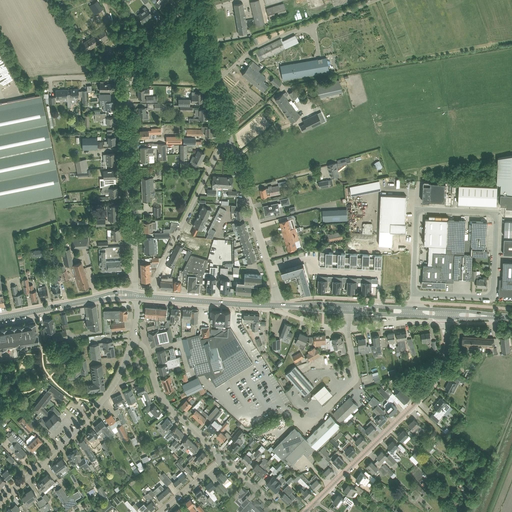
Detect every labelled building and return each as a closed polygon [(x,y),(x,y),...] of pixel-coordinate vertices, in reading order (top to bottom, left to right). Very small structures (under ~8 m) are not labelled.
[(97,0),(89,6),(95,14),(103,9),(97,0)] [(158,0),(155,4),(161,9),(167,0),(158,0)] [(255,26),(264,24),(258,0),(256,0),(250,1),(255,26)] [(270,20),(287,14),(283,2),(266,8),(270,20)] [(243,3),(239,4),(234,5),(239,34),(247,33),(243,3)] [(142,9),(143,11),(137,15),(142,22),(152,15),(147,8),(146,9),(145,7),(142,9)] [(89,17),(93,25),(98,23),(94,15),(89,17)] [(87,22),(79,27),(82,33),(91,28),(87,22)] [(79,30),(76,25),(69,29),(72,34),(79,30)] [(80,45),(82,48),(85,52),(109,36),(104,28),(84,42),(81,37),(78,40),(81,44),(80,45)] [(281,38),(259,49),(263,58),(263,59),(286,49),(282,41),(281,38)] [(284,68),(281,69),(283,80),(329,72),(326,58),(284,65),(284,68)] [(250,64),(245,70),(242,74),(262,91),(268,85),(263,81),(266,78),(250,64)] [(282,83),(274,77),(270,82),(278,88),(282,83)] [(339,79),(315,85),(318,97),(342,92),(339,79)] [(66,90),(67,99),(67,108),(71,107),(70,100),(74,100),(74,98),(78,98),(78,89),(70,90),(66,90)] [(293,100),(301,94),(297,89),(293,91),(293,90),(288,93),(293,100)] [(59,101),(62,101),(63,100),(63,99),(67,99),(66,90),(55,91),(55,99),(58,99),(59,100),(59,101)] [(147,90),(138,90),(138,99),(143,99),(144,99),(144,95),(149,94),(149,90),(147,90)] [(201,99),(201,93),(196,93),(196,92),(192,92),(192,99),(192,103),(195,103),(203,103),(203,99),(201,99)] [(286,92),(279,97),(275,99),(282,110),(291,104),(290,104),(285,97),(288,95),(286,92)] [(41,95),(0,103),(0,207),(62,195),(41,95)] [(111,95),(99,95),(98,99),(100,99),(104,100),(104,105),(103,105),(103,111),(107,110),(107,111),(113,110),(113,103),(110,103),(110,100),(111,100),(111,95)] [(291,104),(282,110),(291,122),(300,116),(296,111),(298,109),(294,102),(291,104)] [(46,106),(51,128),(53,128),(53,126),(55,126),(51,105),(46,106)] [(145,108),(144,108),(139,108),(139,117),(142,117),(142,119),(149,119),(148,113),(146,113),(145,108)] [(192,108),(192,110),(196,110),(196,115),(199,115),(199,116),(199,119),(200,119),(201,119),(206,119),(206,114),(207,114),(207,109),(204,109),(204,108),(192,108)] [(322,123),(317,113),(303,120),(304,124),(300,126),(303,132),(322,123)] [(100,114),(95,114),(95,121),(103,121),(103,125),(114,125),(114,117),(106,118),(106,114),(101,114),(100,114)] [(202,130),(202,131),(203,131),(206,131),(205,136),(208,136),(213,136),(213,132),(212,132),(212,127),(207,127),(206,127),(202,127),(202,130)] [(151,130),(145,131),(140,131),(140,138),(148,138),(148,134),(161,134),(161,128),(151,129),(151,130)] [(108,141),(104,141),(104,145),(110,145),(115,144),(115,141),(116,140),(115,138),(115,137),(112,137),(111,133),(107,133),(108,138),(108,141)] [(98,148),(97,142),(97,138),(82,138),(82,150),(98,150),(101,150),(101,148),(103,148),(98,148)] [(167,144),(163,144),(158,144),(158,160),(166,159),(166,147),(167,147),(167,144)] [(180,145),(180,167),(196,169),(197,162),(200,164),(205,154),(198,151),(195,157),(193,156),(190,162),(187,162),(187,150),(193,150),(193,145),(180,145)] [(141,162),(143,162),(149,161),(149,155),(153,155),(153,148),(149,148),(141,148),(141,159),(141,162)] [(115,154),(103,154),(104,161),(106,161),(107,165),(116,165),(115,154)] [(497,177),(497,184),(501,184),(501,194),(511,194),(511,155),(498,158),(497,177)] [(338,162),(336,163),(328,165),(332,178),(339,176),(338,170),(347,164),(346,163),(351,162),(350,157),(337,160),(338,162)] [(87,159),(83,160),(76,161),(78,173),(87,171),(87,169),(88,169),(87,159)] [(374,164),(377,169),(379,168),(380,169),(383,167),(379,160),(374,164)] [(104,180),(102,180),(102,187),(104,186),(110,185),(110,178),(117,178),(117,175),(117,174),(117,172),(116,172),(116,171),(103,171),(104,178),(104,179),(104,180)] [(207,194),(212,195),(216,195),(216,190),(216,187),(222,187),(223,177),(213,176),(212,187),(212,190),(207,189),(207,194)] [(223,177),(222,187),(222,191),(228,191),(228,196),(236,196),(237,191),(232,191),(232,188),(233,177),(223,177)] [(152,178),(142,178),(142,201),(147,201),(151,201),(150,192),(153,192),(152,178)] [(332,179),(329,180),(319,182),(320,188),(330,186),(333,185),(332,179)] [(379,180),(349,185),(351,194),(380,190),(379,180)] [(269,188),(260,189),(262,198),(281,194),(280,193),(284,193),(283,188),(285,188),(284,185),(287,184),(286,181),(278,182),(279,185),(272,187),(272,186),(268,186),(269,188)] [(424,182),(423,201),(445,202),(446,184),(424,182)] [(104,186),(102,187),(102,190),(105,190),(105,194),(110,193),(110,197),(118,196),(117,193),(118,192),(118,190),(117,190),(117,188),(112,188),(110,188),(110,185),(104,186)] [(459,185),(458,204),(497,205),(498,187),(459,185)] [(511,194),(500,194),(500,207),(511,207),(511,194)] [(380,230),(379,245),(405,247),(406,232),(406,223),(405,223),(407,196),(381,195),(380,230)] [(278,203),(265,206),(266,211),(265,211),(266,216),(271,215),(271,214),(276,213),(276,214),(277,214),(277,213),(276,213),(275,210),(279,209),(279,207),(283,206),(283,205),(290,204),(289,198),(281,200),(282,203),(278,204),(278,203)] [(154,214),(154,207),(149,207),(149,204),(144,203),(143,214),(154,214)] [(108,220),(113,220),(118,219),(117,213),(118,213),(118,205),(107,206),(108,220)] [(203,205),(200,210),(209,215),(212,209),(203,205)] [(237,206),(231,205),(231,213),(232,213),(235,213),(236,219),(243,218),(242,209),(239,209),(239,206),(237,206)] [(347,209),(323,210),(323,221),(348,220),(347,209)] [(199,215),(199,216),(206,220),(209,215),(200,210),(198,214),(199,215)] [(197,217),(195,221),(204,225),(206,220),(199,216),(198,217),(197,217)] [(425,219),(424,245),(447,246),(449,220),(425,219)] [(285,221),(280,222),(284,237),(291,235),(291,233),(297,232),(299,231),(302,230),(301,227),(301,226),(291,229),(288,220),(285,221)] [(447,246),(447,247),(447,248),(451,249),(451,253),(455,253),(469,254),(471,254),(471,241),(465,240),(466,221),(449,220),(447,246)] [(204,225),(195,221),(193,226),(201,230),(204,225)] [(455,253),(454,278),(471,279),(471,274),(472,267),(472,256),(487,256),(488,250),(486,250),(487,221),(486,221),(472,221),(471,241),(471,254),(469,254),(455,253)] [(156,222),(151,222),(146,223),(143,223),(144,228),(146,228),(146,232),(152,231),(152,227),(156,227),(156,222)] [(170,229),(170,232),(173,232),(178,223),(171,222),(170,229)] [(235,224),(237,230),(245,228),(245,226),(246,226),(244,222),(235,224)] [(362,234),(372,234),(373,224),(372,223),(364,223),(363,224),(362,234)] [(119,229),(114,230),(111,230),(112,236),(108,236),(108,240),(120,240),(119,229)] [(327,231),(329,241),(343,239),(342,232),(339,232),(339,229),(327,231)] [(291,235),(284,237),(289,251),(293,249),(297,248),(295,241),(299,240),(297,232),(291,233),(291,235)] [(248,233),(239,236),(240,241),(249,239),(248,237),(249,237),(248,233)] [(73,239),(73,249),(88,248),(88,238),(73,239)] [(145,246),(144,246),(145,254),(150,254),(152,253),(154,253),(154,249),(153,238),(150,239),(145,239),(145,246)] [(511,239),(504,239),(503,254),(511,254),(511,239)] [(251,244),(242,246),(244,252),(252,249),(251,248),(253,248),(251,244)] [(165,273),(163,278),(161,278),(161,280),(160,289),(172,290),(172,281),(172,277),(175,265),(174,265),(183,247),(177,245),(169,262),(168,262),(166,266),(167,266),(165,273)] [(99,249),(99,260),(120,259),(120,246),(101,247),(101,249),(99,249)] [(62,250),(60,250),(61,256),(63,256),(65,267),(71,266),(74,276),(75,275),(78,285),(79,290),(89,287),(88,282),(82,262),(73,265),(70,249),(68,249),(62,250)] [(30,252),(30,254),(31,255),(34,254),(34,257),(40,256),(40,258),(43,258),(41,250),(30,252)] [(320,255),(320,261),(326,261),(325,267),(329,267),(329,263),(333,263),(333,261),(332,261),(333,256),(333,254),(333,252),(326,252),(326,256),(320,255)] [(422,281),(422,287),(446,288),(446,281),(454,282),(454,278),(455,253),(451,253),(445,253),(433,252),(433,265),(423,265),(423,267),(423,281),(422,281)] [(333,256),(332,261),(333,261),(338,262),(338,268),(341,268),(341,264),(345,264),(345,262),(345,257),(345,253),(338,253),(338,254),(333,254),(333,256)] [(345,257),(345,262),(350,262),(350,268),(353,268),(353,264),(357,264),(357,263),(357,257),(358,257),(358,254),(350,253),(350,257),(345,257)] [(357,257),(357,263),(362,263),(362,269),(365,269),(366,265),(369,265),(370,263),(369,263),(370,258),(370,254),(363,254),(363,257),(358,257),(357,257)] [(370,258),(369,263),(370,263),(375,263),(374,269),(378,270),(378,265),(382,265),(382,264),(382,255),(375,254),(375,258),(370,258)] [(204,272),(208,260),(196,257),(191,255),(182,272),(182,276),(183,276),(182,286),(188,286),(188,291),(195,291),(202,292),(203,277),(203,274),(204,274),(204,272)] [(255,255),(245,257),(247,263),(256,260),(255,255)] [(403,258),(387,257),(386,266),(386,275),(387,275),(386,278),(385,278),(385,295),(396,295),(400,295),(401,269),(403,269),(403,258)] [(141,264),(142,281),(150,281),(150,277),(152,277),(152,275),(153,275),(153,274),(154,274),(153,272),(154,272),(159,262),(161,258),(159,258),(154,258),(152,258),(152,262),(151,262),(151,263),(147,263),(147,262),(141,262),(141,264)] [(121,259),(120,259),(99,260),(100,267),(102,267),(102,272),(112,271),(112,269),(121,269),(121,264),(122,264),(122,263),(121,263),(121,259)] [(502,279),(502,280),(511,280),(511,261),(508,262),(503,261),(502,279)] [(304,265),(282,271),(285,281),(297,278),(301,294),(302,295),(304,294),(312,292),(304,265)] [(203,274),(203,277),(207,277),(216,278),(216,273),(217,273),(217,267),(210,266),(210,272),(204,272),(204,274),(203,274)] [(63,267),(58,269),(62,278),(63,277),(64,280),(68,278),(63,267)] [(220,267),(220,273),(221,273),(220,278),(229,278),(229,279),(233,279),(233,273),(226,273),(227,267),(220,267)] [(53,290),(52,290),(53,294),(54,293),(54,294),(61,293),(60,288),(60,284),(58,285),(58,281),(61,279),(57,271),(54,272),(57,278),(51,280),(51,281),(49,281),(51,286),(52,286),(53,290)] [(180,282),(182,282),(182,273),(175,273),(175,278),(178,278),(178,281),(174,281),(173,290),(180,290),(180,282)] [(236,281),(235,292),(239,292),(239,293),(246,293),(250,293),(251,285),(256,286),(257,283),(261,283),(261,275),(244,274),(244,282),(236,281)] [(476,276),(476,279),(477,279),(477,282),(477,287),(481,287),(484,287),(486,287),(487,277),(483,277),(483,278),(481,277),(481,276),(480,275),(479,275),(478,275),(478,276),(477,276),(476,276)] [(319,276),(319,291),(321,291),(321,292),(325,292),(325,286),(328,286),(328,277),(324,277),(324,276),(319,276)] [(207,277),(206,290),(215,290),(216,278),(207,277)] [(334,277),(333,291),(336,291),(336,292),(340,293),(340,286),(342,287),(343,278),(338,278),(338,277),(334,277)] [(220,278),(219,291),(228,291),(229,279),(229,278),(220,278)] [(348,278),(348,292),(350,292),(350,293),(354,293),(355,287),(357,287),(357,279),(353,278),(348,278)] [(363,278),(362,293),(365,293),(365,294),(369,294),(369,288),(371,288),(372,279),(367,279),(367,278),(363,278)] [(27,279),(23,280),(23,282),(25,293),(29,293),(30,295),(31,295),(32,300),(35,300),(37,300),(37,299),(38,299),(37,295),(36,291),(34,291),(33,284),(29,285),(28,281),(27,279)] [(499,279),(499,296),(511,296),(511,280),(502,280),(502,279),(499,279)] [(14,296),(14,299),(16,303),(17,304),(19,303),(22,302),(21,294),(18,295),(16,285),(11,286),(13,296),(14,296)] [(42,287),(38,288),(39,290),(39,293),(40,298),(48,297),(47,292),(46,287),(46,286),(42,287)] [(90,331),(99,329),(96,305),(85,307),(87,317),(89,316),(89,319),(86,320),(87,327),(89,327),(90,331)] [(146,307),(145,316),(146,316),(145,319),(146,320),(150,320),(155,320),(155,324),(152,325),(147,326),(149,331),(160,328),(160,325),(159,319),(159,315),(156,315),(157,308),(146,307)] [(157,308),(156,315),(159,315),(159,319),(160,325),(162,325),(166,324),(166,327),(169,326),(170,324),(170,320),(170,319),(166,319),(167,314),(167,309),(157,308)] [(170,320),(170,324),(172,324),(175,326),(178,320),(179,320),(180,315),(179,315),(179,310),(172,309),(171,314),(171,315),(171,320),(170,320)] [(104,311),(104,316),(104,325),(122,323),(122,319),(127,319),(127,314),(128,313),(128,311),(127,310),(104,311)] [(185,331),(182,331),(182,336),(182,338),(196,335),(197,323),(198,323),(198,316),(199,311),(192,310),(192,315),(191,323),(191,331),(185,331)] [(183,322),(182,322),(182,331),(185,331),(185,328),(187,328),(187,323),(191,323),(192,315),(191,315),(192,310),(183,310),(183,315),(183,318),(183,322)] [(212,311),(211,325),(216,325),(216,324),(220,324),(220,323),(222,323),(222,324),(226,325),(226,326),(230,326),(231,312),(222,312),(220,312),(212,311)] [(245,313),(244,318),(244,321),(252,322),(252,330),(255,331),(256,322),(254,322),(254,318),(250,317),(251,316),(251,314),(245,313)] [(260,314),(251,314),(251,316),(250,317),(254,318),(254,322),(256,322),(255,331),(259,331),(259,322),(260,314)] [(52,318),(44,320),(47,333),(55,331),(54,326),(55,326),(54,323),(53,323),(52,318)] [(0,348),(7,347),(9,347),(9,348),(13,348),(13,346),(17,346),(24,345),(24,344),(26,344),(26,346),(34,345),(34,343),(39,342),(38,335),(37,335),(35,323),(34,323),(34,322),(28,323),(29,323),(31,323),(31,324),(28,324),(28,325),(25,325),(10,327),(8,328),(0,328),(0,348)] [(122,323),(104,325),(105,334),(107,334),(112,334),(112,330),(125,329),(124,322),(122,323)] [(282,330),(280,335),(282,336),(287,337),(291,339),(293,333),(289,332),(289,330),(291,325),(285,323),(283,327),(282,330)] [(160,328),(149,331),(152,347),(162,344),(163,344),(173,342),(169,326),(166,327),(166,324),(162,325),(160,325),(160,328)] [(65,330),(56,332),(51,334),(54,342),(68,338),(65,330)] [(196,335),(182,338),(183,339),(185,349),(187,355),(190,367),(194,366),(196,374),(197,376),(205,374),(208,378),(210,377),(216,386),(220,384),(228,379),(227,378),(252,362),(234,332),(231,332),(231,331),(229,331),(228,330),(227,330),(224,332),(223,330),(214,336),(203,339),(202,336),(201,336),(200,334),(196,335)] [(406,331),(397,333),(397,338),(398,340),(399,346),(399,349),(406,348),(404,339),(407,339),(407,336),(406,331)] [(300,333),(298,338),(297,341),(302,343),(300,347),(303,349),(306,344),(305,344),(308,336),(300,333)] [(388,334),(388,339),(389,339),(389,342),(392,342),(393,346),(396,345),(395,341),(396,341),(394,333),(388,334)] [(421,334),(422,339),(422,342),(427,342),(431,342),(430,333),(421,334)] [(326,335),(314,336),(315,341),(315,346),(321,345),(321,344),(326,344),(326,349),(330,348),(330,347),(330,341),(330,338),(326,338),(326,335)] [(374,345),(370,346),(372,351),(374,356),(374,357),(378,356),(378,354),(382,353),(381,348),(380,344),(381,344),(380,340),(379,335),(372,336),(373,341),(374,345)] [(463,345),(468,346),(493,347),(494,338),(463,336),(463,345)] [(335,345),(330,347),(330,348),(331,350),(336,349),(335,348),(338,348),(340,354),(341,354),(346,353),(344,344),(342,344),(341,337),(333,339),(334,344),(335,345)] [(501,338),(501,343),(503,354),(511,353),(509,337),(501,338)] [(260,338),(256,339),(260,350),(264,348),(260,338)] [(359,346),(358,346),(359,354),(360,354),(359,350),(365,349),(368,349),(369,351),(372,351),(370,346),(369,345),(368,345),(367,345),(367,343),(366,338),(358,340),(359,346)] [(101,342),(99,343),(99,344),(99,349),(100,349),(104,349),(104,351),(107,351),(107,352),(107,356),(110,356),(115,355),(114,347),(113,347),(112,341),(103,342),(101,342)] [(99,344),(90,345),(92,359),(101,357),(100,351),(100,349),(99,349),(99,344)] [(310,353),(307,355),(308,357),(310,361),(321,355),(317,348),(316,349),(310,353)] [(162,351),(157,352),(160,362),(164,361),(168,360),(167,356),(166,354),(165,350),(162,351)] [(292,357),(295,361),(297,365),(302,362),(300,359),(304,357),(301,352),(292,357)] [(165,364),(158,366),(160,374),(169,372),(169,371),(168,368),(175,366),(174,363),(180,361),(179,357),(168,360),(164,361),(165,364)] [(67,378),(69,379),(70,379),(74,378),(81,373),(82,375),(88,374),(86,360),(79,361),(80,366),(76,367),(73,368),(71,370),(69,372),(68,374),(67,376),(67,378)] [(93,384),(87,385),(87,387),(88,392),(105,389),(102,374),(103,374),(103,370),(102,365),(97,365),(91,366),(92,376),(93,384)] [(295,366),(290,371),(286,374),(304,395),(314,387),(295,366)] [(170,376),(161,379),(166,393),(175,390),(170,376)] [(198,377),(183,384),(187,394),(188,395),(200,389),(203,388),(198,377)] [(445,388),(449,391),(452,392),(456,383),(458,384),(460,381),(452,377),(451,380),(450,379),(445,388)] [(143,384),(135,387),(137,392),(139,394),(142,393),(143,397),(145,402),(144,402),(145,405),(151,403),(143,384)] [(48,389),(33,409),(38,414),(35,417),(38,420),(46,428),(49,425),(52,429),(61,420),(58,416),(61,414),(53,406),(47,411),(44,407),(53,396),(59,401),(64,395),(61,392),(59,391),(51,385),(48,389)] [(333,394),(325,385),(314,394),(312,395),(312,398),(317,398),(323,404),(333,394)] [(388,388),(385,391),(390,396),(394,400),(397,397),(388,388)] [(399,397),(401,398),(404,402),(410,397),(405,391),(401,388),(399,391),(402,394),(399,397)] [(381,392),(382,393),(387,398),(390,396),(385,391),(383,389),(381,392)] [(124,393),(126,397),(128,404),(129,403),(130,407),(137,404),(136,401),(136,400),(131,390),(124,393)] [(310,392),(303,398),(307,403),(312,398),(312,395),(310,392)] [(117,408),(120,406),(119,404),(122,402),(123,404),(125,403),(121,394),(112,398),(117,408)] [(184,403),(182,405),(187,410),(190,406),(192,404),(195,401),(192,398),(193,398),(191,396),(187,400),(186,400),(185,400),(183,402),(184,403)] [(333,414),(336,417),(343,425),(353,415),(351,413),(358,406),(353,401),(350,397),(333,414)] [(433,406),(437,410),(434,415),(433,414),(430,417),(436,423),(439,419),(444,414),(441,412),(444,408),(447,410),(451,406),(441,398),(433,406)] [(197,408),(192,414),(197,419),(204,411),(199,406),(203,402),(200,399),(194,406),(197,408)] [(384,406),(386,409),(392,414),(397,409),(389,401),(384,406)] [(155,405),(152,407),(150,405),(146,410),(148,412),(150,410),(156,417),(161,412),(155,405)] [(204,411),(197,419),(202,423),(206,419),(207,418),(207,417),(210,420),(219,409),(222,406),(220,405),(218,407),(216,406),(209,415),(204,411)] [(378,405),(374,408),(378,413),(373,418),(375,420),(376,420),(381,425),(382,424),(383,425),(384,423),(384,422),(387,419),(382,414),(385,412),(378,405)] [(128,409),(134,422),(137,421),(131,408),(128,409)] [(219,409),(210,420),(212,422),(215,419),(216,420),(222,412),(219,409)] [(105,418),(108,422),(110,424),(109,424),(109,425),(112,429),(118,425),(115,420),(115,419),(116,419),(114,416),(113,417),(111,414),(105,418)] [(320,425),(331,436),(341,426),(331,415),(324,422),(321,425),(320,425)] [(22,417),(18,422),(29,433),(33,429),(32,427),(35,424),(30,420),(28,423),(22,417)] [(162,419),(157,425),(163,431),(166,429),(166,430),(172,423),(167,418),(165,421),(162,419)] [(211,424),(207,427),(213,432),(216,429),(218,431),(223,426),(216,420),(215,419),(212,422),(212,423),(211,424)] [(365,430),(367,432),(371,435),(377,429),(375,427),(377,425),(371,419),(367,424),(369,426),(365,430)] [(408,425),(412,429),(413,430),(416,432),(421,426),(419,424),(414,419),(408,425)] [(228,420),(220,429),(222,431),(229,424),(228,423),(229,422),(228,420)] [(94,427),(97,431),(101,435),(104,433),(107,437),(109,436),(109,437),(114,432),(112,429),(109,425),(106,427),(101,421),(94,427)] [(117,428),(121,437),(124,442),(129,439),(122,425),(117,428)] [(331,436),(320,425),(306,439),(313,446),(316,448),(317,449),(331,436)] [(170,429),(163,436),(168,440),(172,435),(177,440),(179,438),(180,437),(183,433),(176,427),(173,431),(172,431),(170,429)] [(287,463),(289,460),(293,464),(304,453),(307,457),(316,448),(313,446),(306,439),(295,427),(273,449),(276,452),(282,458),(287,463)] [(86,435),(89,439),(91,441),(89,442),(95,448),(93,450),(95,453),(100,449),(93,440),(98,435),(96,433),(92,429),(86,435)] [(235,441),(229,447),(235,452),(240,446),(244,442),(242,441),(242,439),(240,437),(244,433),(240,430),(236,434),(232,439),(235,441)] [(398,436),(401,439),(405,443),(411,437),(404,430),(398,436)] [(10,433),(10,434),(11,434),(15,438),(18,441),(21,444),(24,441),(18,435),(17,436),(15,434),(15,433),(13,431),(10,433)] [(221,432),(220,432),(217,436),(222,441),(226,437),(228,439),(231,435),(227,431),(224,434),(221,431),(221,432)] [(355,441),(356,442),(360,446),(366,440),(361,435),(358,432),(355,435),(359,438),(355,441)] [(32,435),(29,438),(37,446),(42,441),(37,436),(35,434),(33,435),(33,436),(32,435)] [(188,437),(181,443),(184,446),(185,446),(187,448),(193,442),(188,437)] [(336,447),(339,444),(333,437),(329,440),(336,447)] [(15,438),(11,442),(14,445),(13,445),(14,446),(16,448),(13,451),(14,452),(17,455),(20,459),(20,458),(21,458),(26,453),(23,450),(20,447),(21,446),(17,442),(18,441),(15,438)] [(29,438),(26,441),(27,442),(25,443),(27,446),(32,451),(37,446),(29,438)] [(85,452),(90,449),(88,446),(89,445),(87,442),(84,438),(79,442),(85,452)] [(176,440),(172,444),(169,447),(174,452),(177,449),(174,447),(179,442),(176,440)] [(388,444),(388,445),(388,446),(393,451),(396,448),(399,451),(400,450),(403,452),(406,449),(400,443),(398,445),(393,440),(390,443),(389,443),(388,444)] [(427,440),(423,444),(429,451),(433,447),(427,440)] [(342,448),(347,452),(350,456),(356,450),(351,446),(353,444),(350,441),(342,448)] [(193,442),(187,448),(190,451),(189,452),(192,454),(198,448),(193,442)] [(246,454),(245,455),(242,459),(248,464),(252,459),(255,455),(257,458),(266,448),(262,445),(254,454),(252,453),(249,450),(246,454)] [(322,449),(319,451),(324,456),(329,462),(331,459),(335,463),(339,467),(344,461),(338,455),(341,453),(338,449),(337,451),(330,457),(328,455),(329,454),(326,450),(327,449),(324,446),(322,449)] [(73,452),(67,456),(72,463),(77,460),(78,462),(77,462),(80,467),(83,466),(85,469),(87,467),(88,470),(91,469),(89,465),(84,458),(82,460),(79,455),(80,454),(77,449),(73,451),(73,452)] [(90,449),(85,452),(88,456),(87,457),(90,462),(95,460),(96,459),(92,452),(90,449)] [(377,456),(381,460),(382,461),(385,459),(388,462),(391,459),(394,463),(391,465),(392,466),(397,461),(392,456),(390,453),(387,456),(382,451),(377,456)] [(416,451),(412,455),(418,461),(423,457),(416,451)] [(198,459),(195,462),(198,465),(201,462),(202,462),(207,456),(203,452),(197,458),(198,459)] [(276,452),(273,455),(275,457),(279,461),(282,458),(276,452)] [(15,460),(9,454),(6,458),(11,463),(15,460)] [(418,461),(412,455),(409,458),(415,464),(418,461)] [(319,460),(318,462),(326,470),(324,472),(328,477),(334,471),(331,468),(329,467),(326,464),(329,462),(324,456),(319,460)] [(257,463),(256,464),(253,468),(258,472),(269,461),(268,461),(264,457),(262,459),(263,460),(259,465),(257,463)] [(269,461),(258,472),(263,477),(267,472),(265,470),(273,460),(271,458),(268,461),(269,461)] [(52,466),(55,470),(56,472),(55,473),(59,478),(63,475),(61,472),(66,469),(67,471),(70,469),(62,459),(52,466)] [(178,461),(175,463),(181,471),(184,468),(178,461)] [(367,466),(370,470),(376,475),(379,472),(383,476),(387,472),(381,466),(379,469),(378,468),(372,461),(367,466)] [(138,468),(140,472),(145,469),(140,462),(137,464),(139,467),(138,468)] [(184,468),(191,475),(193,473),(186,465),(184,468)] [(276,468),(270,474),(272,477),(278,470),(276,468)] [(0,475),(6,480),(7,480),(13,474),(9,471),(8,469),(3,473),(0,470),(0,475)] [(182,471),(176,476),(182,483),(188,478),(182,471)] [(360,483),(363,486),(364,485),(365,486),(369,479),(373,482),(376,478),(366,471),(364,473),(361,471),(356,479),(361,483),(360,483)] [(164,472),(161,474),(169,484),(172,482),(164,472)] [(221,482),(218,484),(226,493),(229,491),(224,485),(230,480),(224,474),(223,475),(221,472),(216,476),(221,482)] [(73,473),(70,475),(74,483),(78,481),(73,473)] [(173,483),(174,484),(177,487),(182,483),(176,476),(174,473),(172,475),(176,480),(173,483)] [(271,478),(270,479),(266,483),(271,487),(282,476),(283,475),(280,473),(273,480),(271,478)] [(298,475),(301,477),(306,483),(308,480),(302,473),(298,475)] [(48,474),(42,479),(49,487),(52,484),(52,485),(55,482),(52,479),(48,474)] [(161,474),(159,477),(167,486),(169,484),(161,474)] [(282,476),(271,487),(276,492),(281,487),(279,486),(285,479),(282,476)] [(306,483),(301,477),(298,480),(304,486),(299,490),(307,498),(312,493),(307,488),(304,485),(306,483)] [(312,484),(311,484),(316,489),(322,483),(319,480),(320,479),(319,477),(315,481),(312,478),(309,481),(312,484)] [(37,484),(40,488),(41,489),(44,492),(47,490),(46,489),(49,487),(42,479),(37,484)] [(207,488),(205,490),(210,495),(209,496),(210,496),(214,501),(217,498),(214,493),(213,494),(213,493),(214,492),(212,489),(215,486),(211,481),(210,481),(210,480),(207,483),(208,483),(205,486),(207,488)] [(415,486),(424,495),(427,492),(418,483),(415,486)] [(161,484),(158,487),(159,489),(160,489),(162,492),(166,497),(172,492),(168,487),(165,489),(163,488),(161,484)] [(226,493),(218,484),(215,487),(223,496),(226,493)] [(344,491),(348,493),(352,497),(356,492),(360,495),(364,490),(357,485),(354,488),(349,484),(344,491)] [(285,493),(281,497),(288,504),(292,500),(293,500),(296,497),(300,501),(302,498),(298,494),(296,497),(291,492),(294,490),(288,485),(286,487),(283,491),(285,493)] [(62,487),(55,491),(62,503),(69,499),(67,496),(62,486),(61,487),(62,487)] [(101,486),(96,488),(102,499),(107,496),(101,486)] [(148,486),(145,488),(152,496),(155,494),(157,496),(157,497),(161,501),(166,497),(162,492),(160,489),(159,489),(158,487),(152,491),(148,486)] [(145,488),(142,490),(149,499),(152,496),(145,488)] [(27,494),(22,497),(25,501),(22,502),(23,503),(25,505),(32,500),(32,502),(35,500),(34,499),(36,497),(35,495),(35,494),(33,492),(31,490),(27,493),(27,494)] [(69,499),(62,503),(66,509),(73,505),(77,502),(75,499),(74,498),(80,495),(80,496),(81,495),(78,490),(67,496),(69,499)] [(195,494),(198,498),(202,502),(205,499),(206,498),(211,503),(213,507),(216,504),(214,501),(210,496),(208,498),(200,490),(195,494)] [(243,490),(239,494),(238,495),(241,497),(237,501),(242,505),(240,507),(241,508),(238,511),(241,511),(249,504),(246,501),(250,497),(245,493),(243,490)] [(371,494),(370,495),(375,498),(377,499),(380,496),(379,495),(373,491),(371,494)] [(339,506),(342,502),(344,499),(339,494),(333,502),(339,506)] [(346,496),(345,498),(346,499),(345,500),(349,504),(347,507),(350,509),(352,506),(355,502),(349,498),(346,496)] [(187,500),(187,501),(185,503),(187,505),(186,506),(191,511),(195,511),(196,511),(195,510),(192,506),(194,504),(190,499),(189,498),(187,500)] [(37,502),(40,508),(43,511),(44,511),(49,509),(42,499),(37,502)] [(148,504),(146,506),(150,510),(156,506),(152,501),(149,499),(147,502),(148,504)] [(109,500),(99,509),(101,511),(106,511),(114,506),(109,500)] [(124,502),(126,505),(132,511),(134,511),(136,510),(132,505),(127,500),(124,502)] [(248,511),(250,510),(252,511),(261,511),(258,508),(260,506),(255,502),(253,504),(252,505),(250,503),(249,504),(241,511),(248,511)] [(139,508),(142,511),(148,511),(150,510),(146,506),(144,503),(139,506),(140,507),(139,508)]
